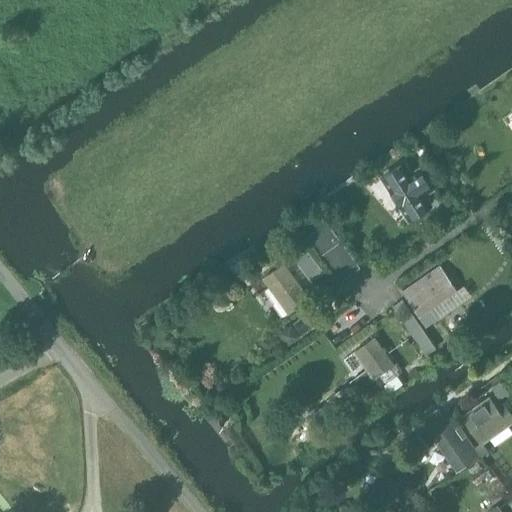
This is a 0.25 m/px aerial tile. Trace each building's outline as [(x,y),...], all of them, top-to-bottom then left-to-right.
[(402,162),(380,176),(408,220),(430,206),(423,194),(432,188),(419,168),(410,173),(402,162)] [(308,229),(339,278),(359,266),(328,216),(308,229)] [(296,255),(295,256),(312,279),(321,271),(305,250),(305,248),(306,247),(296,234),(280,246),(286,254),(292,250),(296,255)] [(282,263),(264,276),(270,285),(288,311),(306,299),(288,272),(282,263)] [(440,266),(404,291),(428,325),(438,318),(430,308),(456,289),(440,266)] [(426,355),(436,348),(402,298),(392,305),(426,355)] [(317,322),(309,309),(292,321),(301,333),(317,322)] [(297,335),(290,323),(278,331),(286,343),(297,335)] [(374,376),(391,364),(373,338),(356,350),(374,376)] [(462,415),(478,438),(474,442),(480,453),(486,448),(482,441),(511,419),(511,413),(502,400),(495,405),(488,396),(462,415)] [(473,457),(445,416),(421,433),(430,446),(438,440),(457,468),(473,457)]
